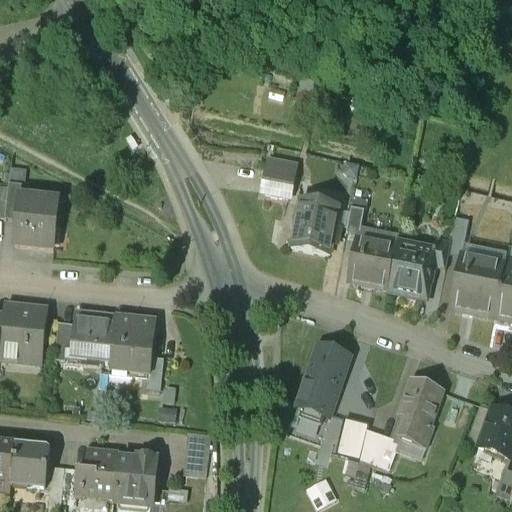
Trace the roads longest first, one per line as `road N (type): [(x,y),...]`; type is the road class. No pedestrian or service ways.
road 1 (tertiary): [(89,24),(186,169),(235,290)]
road 2 (residential): [(511,360),(282,294),(235,290)]
road 3 (residential): [(235,290),(0,276)]
road 4 (tertiary): [(235,290),(249,408),(242,511)]
road 5 (residential): [(0,421),(120,434)]
